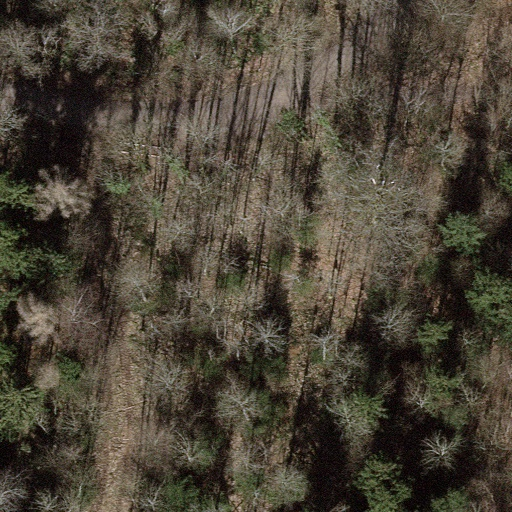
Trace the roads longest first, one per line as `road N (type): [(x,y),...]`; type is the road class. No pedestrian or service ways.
road 1 (track): [(0,91),(206,125),(287,98)]
road 2 (track): [(287,98),(409,0)]
